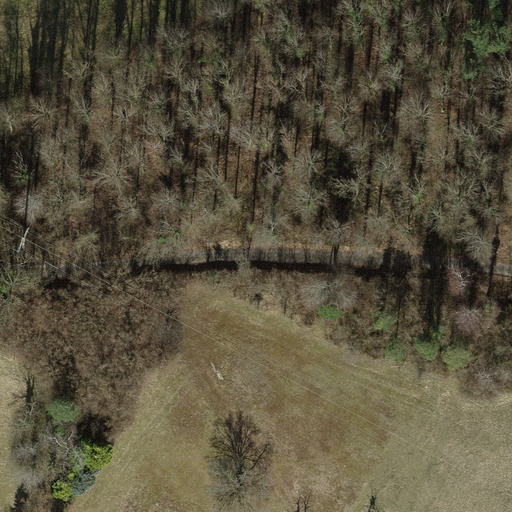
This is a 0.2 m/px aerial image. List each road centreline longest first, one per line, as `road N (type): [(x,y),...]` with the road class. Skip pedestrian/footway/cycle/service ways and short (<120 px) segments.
road 1 (track): [(0,254),(463,261),(511,275)]
road 2 (track): [(165,258),(185,345),(302,511)]
